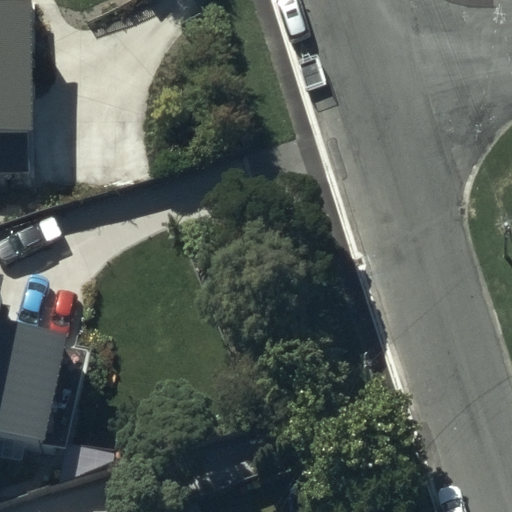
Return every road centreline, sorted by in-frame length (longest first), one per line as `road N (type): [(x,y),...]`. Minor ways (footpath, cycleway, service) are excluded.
road 1 (residential): [(361,49),(502,511)]
road 2 (residential): [(361,49),(511,48)]
